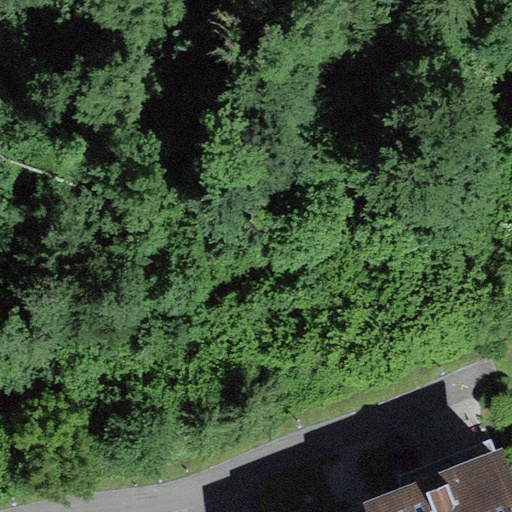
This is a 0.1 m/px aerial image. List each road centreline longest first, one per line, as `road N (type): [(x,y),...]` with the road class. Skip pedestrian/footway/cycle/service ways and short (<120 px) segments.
road 1 (track): [(511,85),(384,180),(170,299),(0,345)]
road 2 (residential): [(55,511),(193,492),(479,381)]
